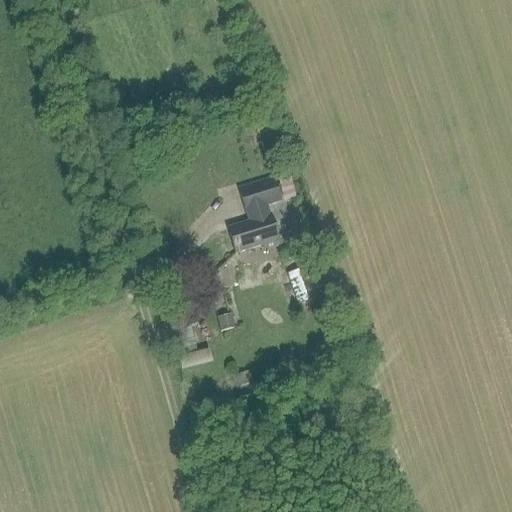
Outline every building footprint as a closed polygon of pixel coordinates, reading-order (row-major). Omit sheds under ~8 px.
[(36,85),(44,84),(40,59),(32,60),(36,85)] [(225,138),(210,151),(222,166),(237,152),(225,138)] [(235,255),(261,247),(262,251),(278,246),(271,224),(273,223),(269,209),(267,209),(266,206),(282,201),(274,176),(237,187),(247,222),(226,228),(235,255)] [(286,275),(297,306),(325,295),(314,265),(286,275)] [(195,351),(189,327),(197,325),(192,305),(164,312),(176,356),(195,351)] [(187,370),(217,361),(213,348),(183,357),(187,370)]
